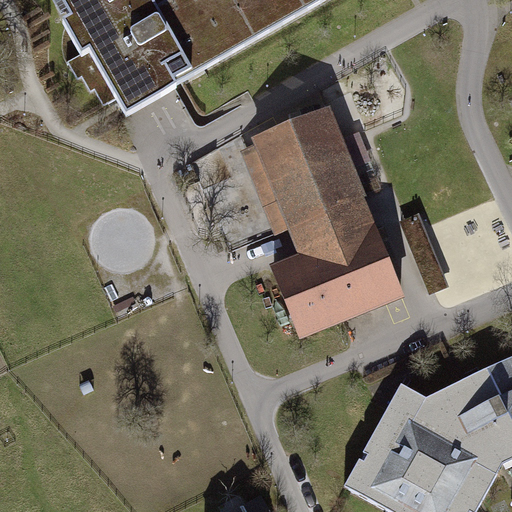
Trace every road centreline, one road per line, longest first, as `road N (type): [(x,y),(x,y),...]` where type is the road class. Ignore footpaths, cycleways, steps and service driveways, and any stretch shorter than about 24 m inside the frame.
road 1 (track): [(154,168),(298,511)]
road 2 (track): [(154,168),(451,0)]
road 3 (track): [(6,0),(35,92),(64,133),(154,168)]
road 4 (track): [(472,0),(473,119),(511,205)]
road 5 (track): [(257,400),(448,324)]
